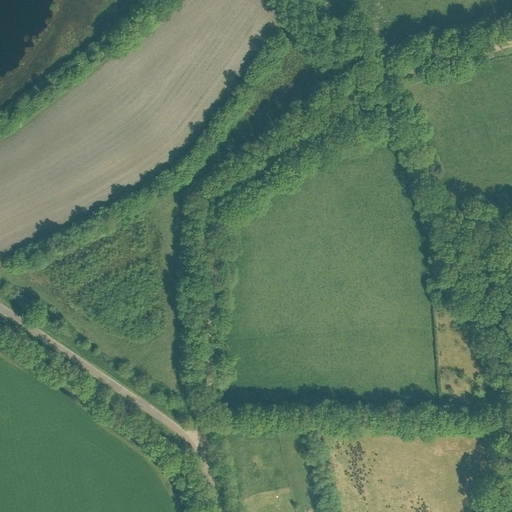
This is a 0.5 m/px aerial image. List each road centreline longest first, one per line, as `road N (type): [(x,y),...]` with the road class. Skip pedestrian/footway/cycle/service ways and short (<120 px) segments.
road 1 (track): [(511,45),(372,86),(234,192),(213,236),(208,412)]
road 2 (unclassified): [(218,511),(204,462),(185,435),(0,307)]
